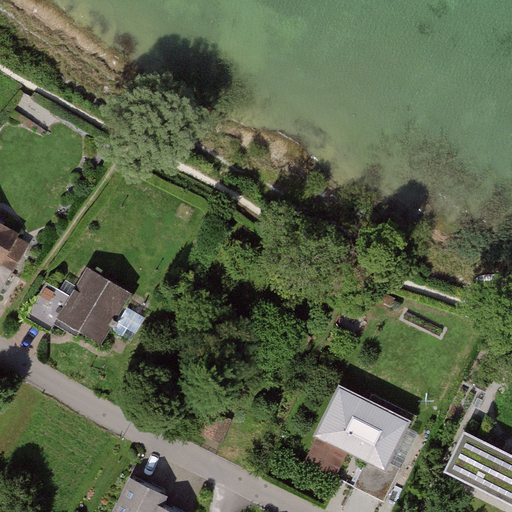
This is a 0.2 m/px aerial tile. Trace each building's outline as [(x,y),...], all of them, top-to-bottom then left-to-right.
[(0,296),(15,270),(10,267),(19,250),(9,244),(15,236),(0,227),(0,296)] [(129,296),(86,271),(71,296),(48,283),(27,318),(50,332),(59,317),(79,330),(81,327),(104,341),(112,326),(132,338),(142,320),(122,308),(129,296)] [(388,461),(407,423),(341,390),(320,433),(369,458),(354,487),(384,502),(401,468),(388,461)] [(215,424),(197,416),(192,427),(210,435),(215,424)] [(318,438),(308,459),(340,473),(350,452),(318,438)] [(511,459),(469,439),(454,471),(511,499),(511,459)] [(165,492),(135,477),(117,511),(179,511),(160,502),(165,492)]
